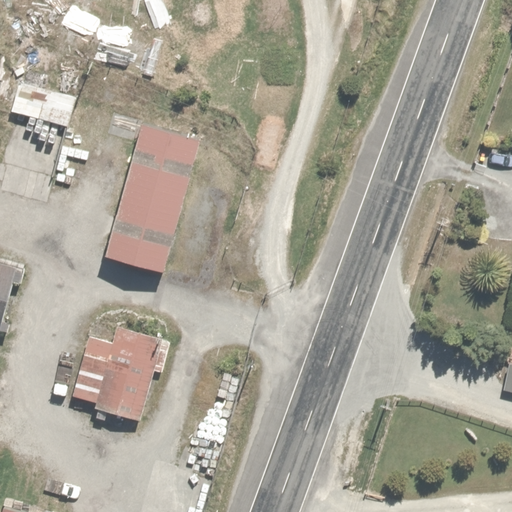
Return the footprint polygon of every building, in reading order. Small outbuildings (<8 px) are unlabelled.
[(151,4),(114,17),(130,60),(149,53),(146,44),(163,37),(151,4)] [(17,138),(15,146),(61,158),(77,95),(21,80),(12,112),(15,113),(9,136),(17,138)] [(202,143),(140,126),(104,253),(165,271),(202,143)] [(0,326),(20,265),(0,258),(0,326)] [(172,343),(118,326),(94,402),(149,418),(172,343)]
